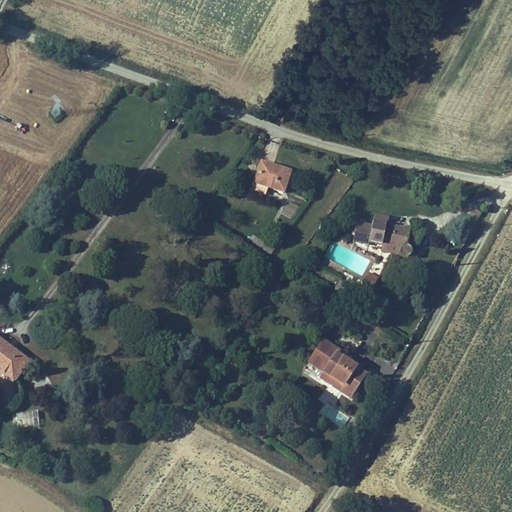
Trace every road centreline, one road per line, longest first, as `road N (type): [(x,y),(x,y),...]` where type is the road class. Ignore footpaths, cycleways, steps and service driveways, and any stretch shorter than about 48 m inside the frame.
road 1 (tertiary): [(0,24),(339,149),(510,186)]
road 2 (residential): [(510,186),(321,511)]
road 3 (unknown): [(28,325),(189,95)]
